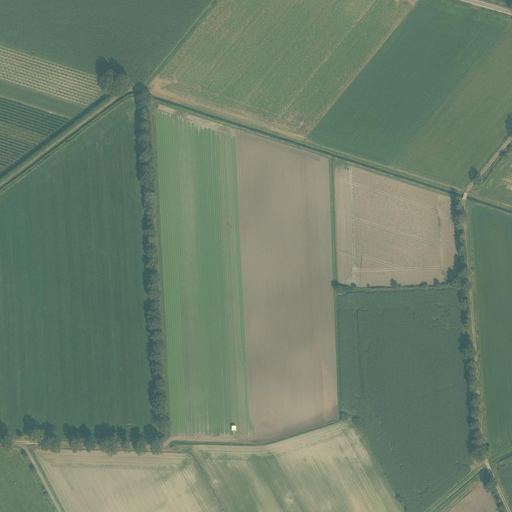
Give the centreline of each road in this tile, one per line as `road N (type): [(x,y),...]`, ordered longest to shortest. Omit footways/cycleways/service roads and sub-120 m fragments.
road 1 (track): [(487,460),(465,199)]
road 2 (track): [(17,443),(156,447)]
